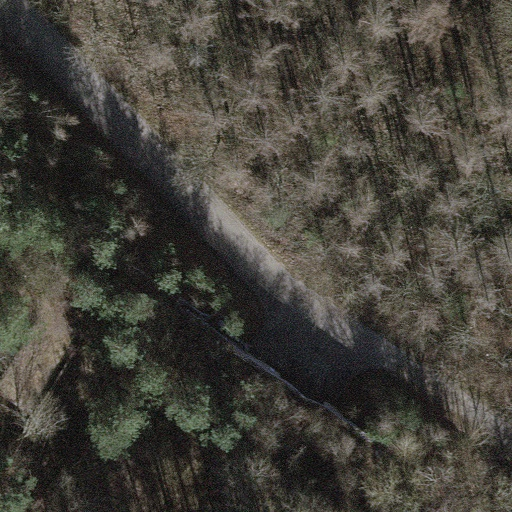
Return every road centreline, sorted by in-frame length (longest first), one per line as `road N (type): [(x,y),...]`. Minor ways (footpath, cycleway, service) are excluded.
road 1 (track): [(0,2),(290,300),(397,366)]
road 2 (track): [(511,445),(397,366)]
